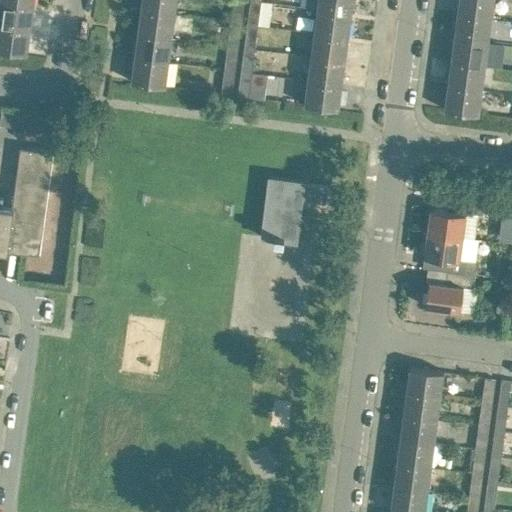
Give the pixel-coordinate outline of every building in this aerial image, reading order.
[(0,0),(0,24),(30,29),(34,5),(0,0)] [(175,13),(177,0),(141,0),(141,9),(175,13)] [(241,22),(243,0),(232,0),(230,21),(241,22)] [(258,24),(260,0),(250,0),(247,23),(258,24)] [(352,12),(353,0),(317,0),(317,8),(352,12)] [(492,18),(494,0),(458,0),(457,13),(492,18)] [(348,36),(352,12),(317,8),(313,32),(348,36)] [(172,37),(175,13),(141,9),(137,33),(172,37)] [(489,42),(492,18),(457,13),(453,37),(489,42)] [(237,46),(241,22),(230,21),(227,45),(237,46)] [(254,48),(258,24),(247,23),(244,47),(254,48)] [(0,48),(27,53),(30,29),(0,24),(0,48)] [(345,60),(348,36),(313,32),(310,56),(345,60)] [(169,61),(172,37),(137,33),(134,56),(169,61)] [(486,66),(489,42),(453,37),(450,61),(486,66)] [(234,70),(237,46),(227,45),(223,69),(234,70)] [(251,72),(254,48),(244,47),(241,71),(251,72)] [(166,85),(169,61),(134,56),(131,80),(166,85)] [(342,84),(345,60),(310,56),(307,80),(342,84)] [(482,89),(486,66),(450,61),(447,85),(482,89)] [(231,93),(234,70),(223,69),(220,92),(231,93)] [(241,71),(238,94),(248,96),(261,97),(264,98),(268,74),(251,72),(241,71)] [(339,108),(342,84),(307,80),(304,103),(339,108)] [(479,114),(482,89),(447,85),(444,109),(479,114)] [(0,124),(55,132),(58,115),(2,107),(0,120),(0,124)] [(53,152),(53,150),(19,146),(19,148),(20,148),(12,208),(0,206),(0,248),(5,250),(5,251),(7,251),(7,250),(40,254),(40,253),(38,252),(51,152),(53,152)] [(304,180),(269,175),(261,236),(273,237),(272,240),(283,242),(283,239),(295,240),(301,199),(325,203),(327,186),(303,183),(304,180)] [(482,213),(484,201),(484,200),(450,195),(448,209),(431,207),(427,231),(462,235),(466,211),(482,213)] [(427,231),(424,255),(466,260),(464,272),(475,273),(480,238),(462,235),(427,231)] [(473,286),(475,273),(464,272),(447,269),(428,267),(426,280),(428,280),(425,304),(460,309),(463,285),(473,286)] [(441,394),(444,370),(409,365),(406,389),(441,394)] [(496,377),(495,377),(485,376),(482,399),(493,401),(496,377)] [(508,404),(511,379),(501,377),(498,403),(508,404)] [(438,418),(441,394),(406,389),(402,413),(438,418)] [(489,425),(493,401),(482,399),(479,423),(489,425)] [(505,430),(508,404),(498,403),(495,428),(505,430)] [(434,442),(438,418),(402,413),(399,437),(434,442)] [(486,449),(489,425),(479,423),(475,447),(486,449)] [(501,455),(505,430),(495,428),(491,454),(501,455)] [(431,466),(434,442),(399,437),(396,461),(431,466)] [(483,473),(486,449),(475,447),(472,471),(483,473)] [(498,481),(501,455),(491,454),(488,479),(498,481)] [(428,490),(431,466),(396,461),(393,485),(428,490)] [(480,497),(483,473),(472,471),(469,495),(480,497)] [(495,506),(498,481),(488,479),(484,505),(495,506)] [(408,511),(425,511),(428,490),(393,485),(390,509),(408,511)] [(477,511),(480,497),(469,495),(466,511),(477,511)]
